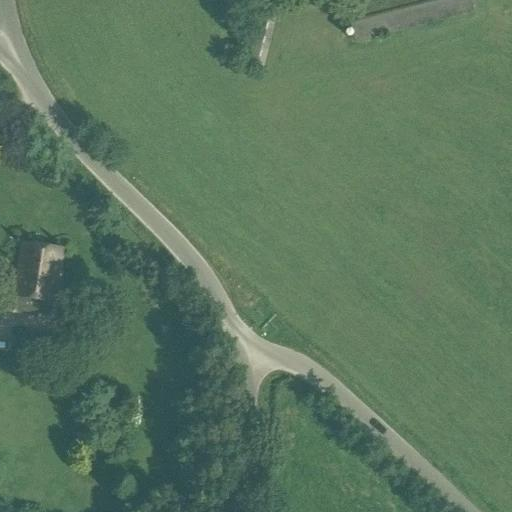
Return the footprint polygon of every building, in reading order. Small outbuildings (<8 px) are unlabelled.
[(471,0),(369,0),(345,6),(355,44),(475,13),(471,0)] [(255,7),(254,11),(249,30),(240,66),(263,72),(277,12),(255,7)] [(229,45),(225,62),(239,65),(242,48),(229,45)] [(23,245),(16,296),(55,302),(62,250),(23,245)] [(47,329),(6,328),(6,351),(46,352),(47,329)] [(75,336),(70,367),(118,374),(123,343),(75,336)] [(102,422),(102,432),(112,433),(112,423),(102,422)]
